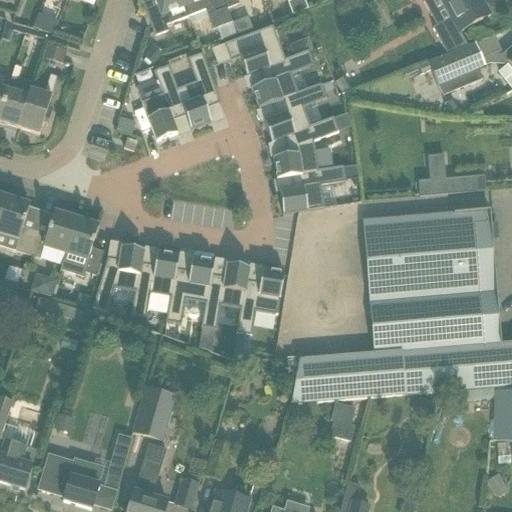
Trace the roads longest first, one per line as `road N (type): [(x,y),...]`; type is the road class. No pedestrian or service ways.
road 1 (residential): [(116,184),(144,231),(245,244),(259,222),(243,134)]
road 2 (residential): [(52,160),(72,141),(117,0)]
road 3 (residential): [(116,184),(243,134)]
